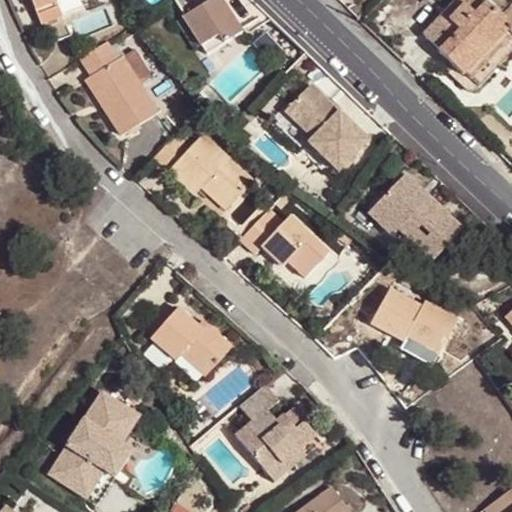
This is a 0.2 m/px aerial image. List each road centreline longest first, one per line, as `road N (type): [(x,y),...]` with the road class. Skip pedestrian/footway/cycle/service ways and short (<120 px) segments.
road 1 (residential): [(0,16),(72,135),(325,369),(365,432)]
road 2 (residential): [(291,0),(511,216)]
